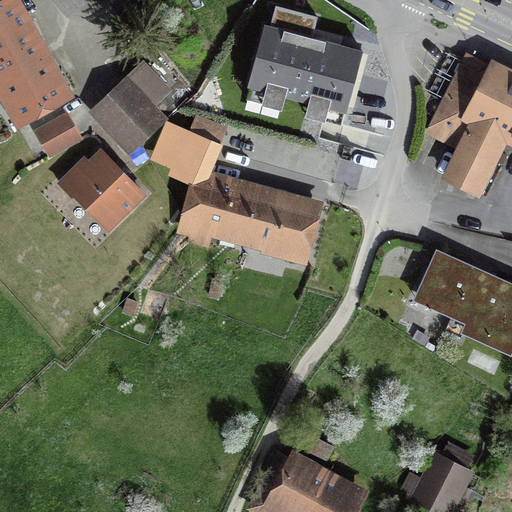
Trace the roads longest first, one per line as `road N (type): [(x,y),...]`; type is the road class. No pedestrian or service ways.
road 1 (residential): [(404,0),(402,128),(373,232)]
road 2 (unknown): [(391,168),(444,198),(511,217)]
